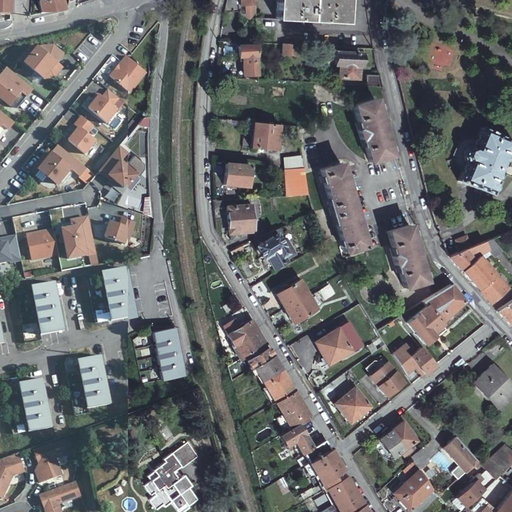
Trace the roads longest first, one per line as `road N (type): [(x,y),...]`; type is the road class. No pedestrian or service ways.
road 1 (residential): [(219,0),(205,73),(207,232),(340,450)]
road 2 (residential): [(498,323),(442,264),(416,193),(373,0)]
road 3 (residential): [(122,3),(119,36),(0,185)]
road 4 (residential): [(340,450),(498,323)]
